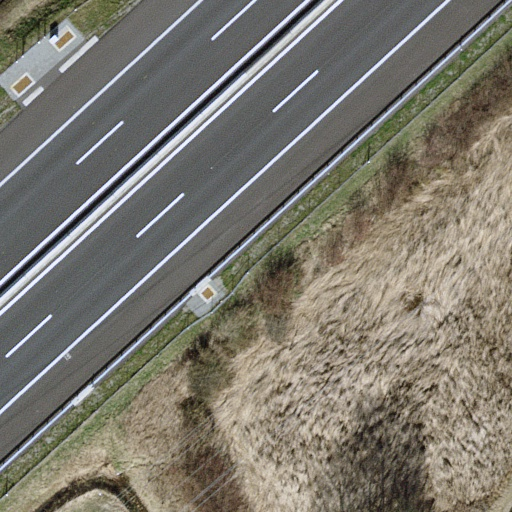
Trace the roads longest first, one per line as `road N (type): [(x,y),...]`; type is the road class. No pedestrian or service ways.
road 1 (motorway): [(0,362),(394,0)]
road 2 (motorway): [(253,0),(0,232)]
